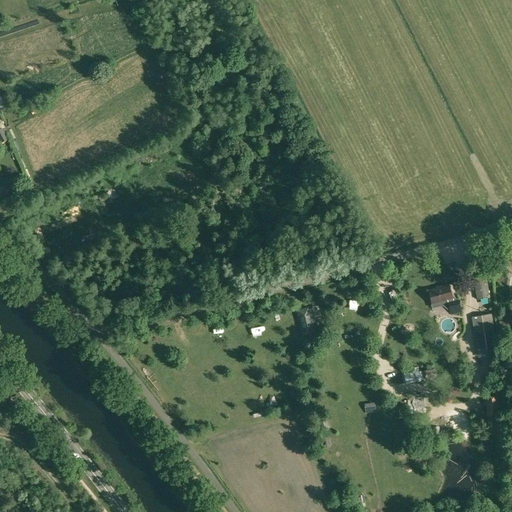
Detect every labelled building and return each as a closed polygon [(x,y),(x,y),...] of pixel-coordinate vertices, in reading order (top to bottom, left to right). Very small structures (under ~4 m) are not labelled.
[(482,263),(470,266),(477,299),(489,297),(482,263)] [(458,300),(453,301),(449,284),(436,288),(436,289),(429,291),(432,304),(447,300),(448,303),(449,303),(451,310),(461,308),(458,300)] [(312,316),(311,309),(296,313),(302,334),(313,331),(309,317),(312,316)] [(476,350),(496,347),(491,313),(471,317),(476,350)] [(363,372),(368,377),(372,374),(368,368),(363,372)] [(489,415),(499,414),(498,396),(488,397),(489,415)] [(440,424),(443,423),(444,437),(454,436),(453,419),(445,419),(445,412),(439,413),(440,424)] [(430,448),(427,435),(420,436),(422,449),(430,448)] [(408,438),(410,449),(418,447),(416,437),(408,438)]
